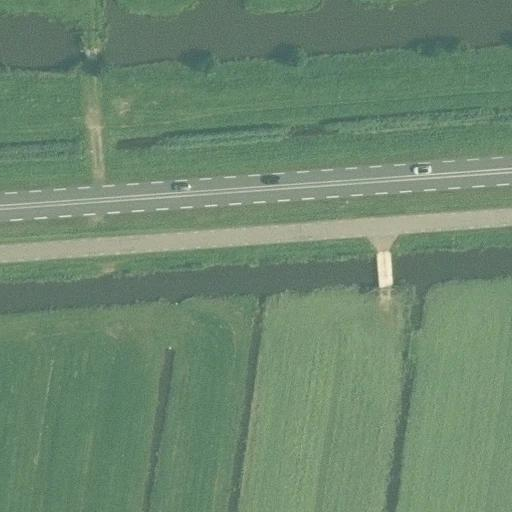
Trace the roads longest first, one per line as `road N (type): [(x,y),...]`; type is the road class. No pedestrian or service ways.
road 1 (primary): [(0,206),(511,169)]
road 2 (unclassified): [(0,251),(511,214)]
